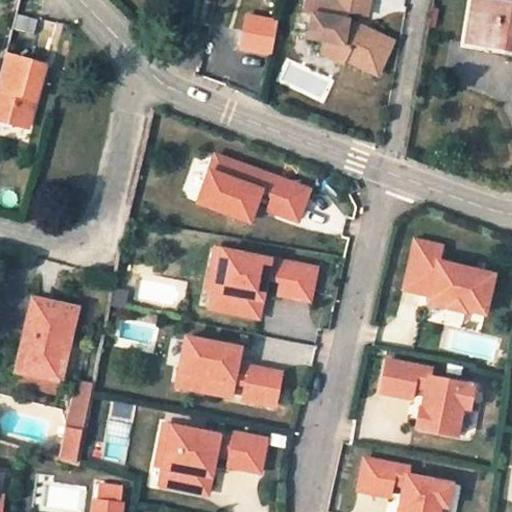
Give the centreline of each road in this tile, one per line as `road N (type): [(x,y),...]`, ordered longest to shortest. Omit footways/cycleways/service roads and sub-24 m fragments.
road 1 (unclassified): [(74,0),(138,66),(188,98),(389,169)]
road 2 (residential): [(389,169),(308,511)]
road 3 (residential): [(422,0),(389,169)]
road 4 (unclassified): [(389,169),(511,213)]
